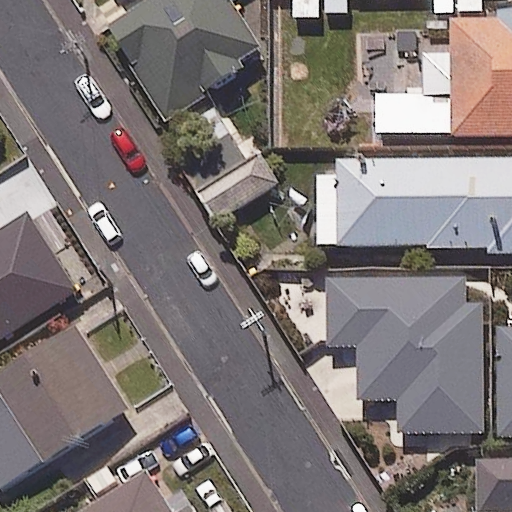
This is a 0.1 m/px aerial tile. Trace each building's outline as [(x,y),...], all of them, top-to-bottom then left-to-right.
[(162,0),(113,31),(170,125),(272,63),(232,0),(162,0)] [(511,18),(459,20),(461,63),(431,63),(432,102),(381,103),(382,141),(461,139),(461,146),(511,144),(511,18)] [(205,202),(222,228),(282,189),(265,163),(205,202)] [(511,166),(345,167),(345,182),(324,182),(324,252),(495,252),(495,260),(511,259),(511,166)] [(27,248),(5,212),(0,215),(0,351),(66,311),(41,271),(55,263),(40,240),(27,248)] [(494,438),(490,334),(490,304),(472,305),(472,281),(332,285),(334,349),(364,349),(365,406),(404,405),(405,441),(494,438)] [(503,444),(511,443),(511,331),(501,332),(503,444)] [(0,501),(135,416),(84,335),(0,387),(0,501)] [(511,511),(511,470),(485,472),(486,511),(511,511)] [(154,480),(102,511),(195,511),(187,498),(171,508),(154,480)]
